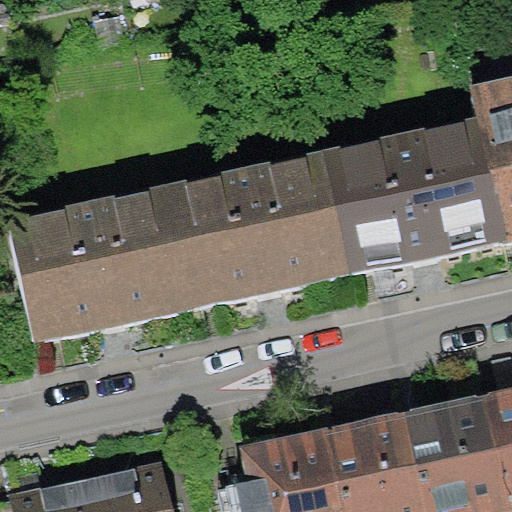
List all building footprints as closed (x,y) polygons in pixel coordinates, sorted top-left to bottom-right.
[(511,242),(511,95),(506,97),(511,123),(478,131),(482,146),(503,245),(511,242)] [(360,172),(325,180),(347,278),(382,271),(503,245),(482,146),(446,153),(445,146),(359,165),(360,172)] [(227,304),(347,278),(325,180),(290,187),(289,180),(202,198),(204,206),(169,213),(190,312),(227,304)] [(80,336),(190,312),(169,213),(134,221),(132,214),(46,232),(47,240),(12,247),(34,346),(80,336)] [(511,511),(511,402),(498,405),(482,409),(504,509),(504,511),(511,511)] [(504,511),(504,509),(482,409),(480,409),(479,407),(476,406),(475,404),(450,410),(449,413),(447,414),(447,416),(422,422),(404,426),(422,511),(504,511)] [(370,431),(369,433),(344,439),(326,443),(340,511),(422,511),(404,426),(402,425),(399,424),(397,421),(372,427),(370,431)] [(340,511),(326,443),(287,451),(285,443),(262,448),(246,451),(248,460),(243,461),(250,496),(236,499),(238,511),(340,511)] [(72,491),(14,504),(15,511),(167,511),(159,472),(72,491)]
